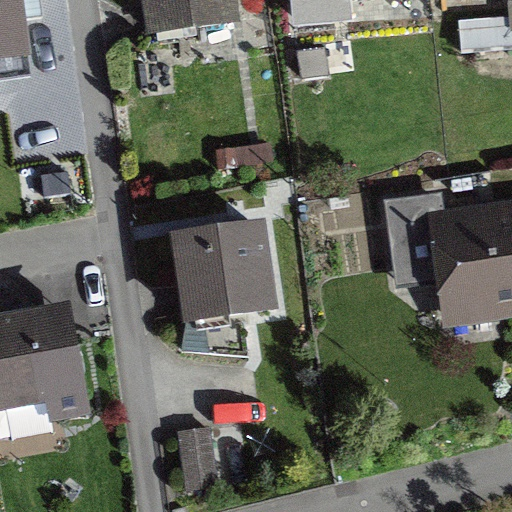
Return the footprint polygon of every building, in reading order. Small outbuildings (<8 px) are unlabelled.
[(0,0),(0,65),(31,61),(22,0),(0,0)] [(235,0),(137,0),(143,40),(232,28),(239,27),(235,0)] [(291,0),(293,29),(353,24),(352,4),(344,5),(343,0),(291,0)] [(328,78),(325,49),(296,53),(300,82),(328,78)] [(442,194),(383,202),(395,291),(396,291),(398,307),(439,302),(442,331),(476,326),(476,334),(494,332),(493,324),(511,321),(511,203),(444,212),(442,194)] [(265,225),(168,240),(183,332),(280,317),(265,225)] [(69,306),(0,319),(0,437),(10,436),(11,441),(52,433),(51,427),(90,419),(69,306)] [(211,428),(176,433),(185,497),(220,492),(211,428)]
